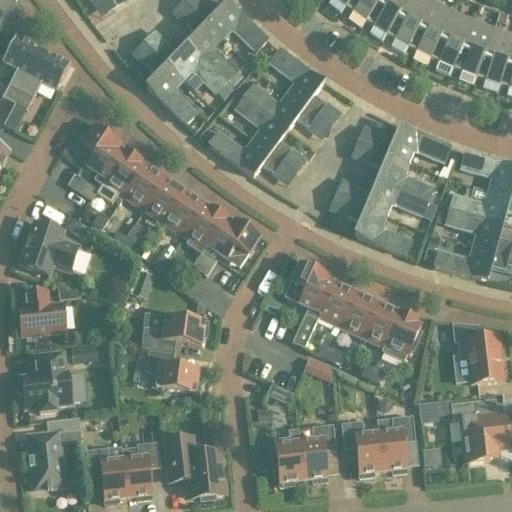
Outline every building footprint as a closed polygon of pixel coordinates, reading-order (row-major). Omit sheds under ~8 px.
[(0,0),(0,31),(15,3),(9,0),(0,0)] [(345,10),(344,10),(351,0),(331,0),(332,1),(327,7),(341,18),(341,17),(340,16),(345,10)] [(351,0),(344,10),(345,10),(352,16),(347,22),(361,32),(362,32),(360,31),(365,25),(364,24),(381,0),(351,0)] [(385,38),(408,0),(381,0),(364,24),(365,25),(373,30),(368,37),(383,46),(381,45),(385,38)] [(407,50),(406,50),(432,5),(422,0),(408,0),(385,38),(394,43),(390,50),(405,58),(403,57),(407,50)] [(429,62),(428,61),(452,15),(432,5),(406,50),(407,50),(415,55),(412,62),(427,70),(427,69),(426,69),(429,62)] [(206,7),(195,18),(221,43),(231,33),(255,56),(266,45),(226,7),(216,17),(206,7)] [(452,72),(451,72),(472,24),(452,15),(428,61),(429,62),(438,66),(435,73),(450,80),(449,79),(452,72)] [(499,17),(497,25),(505,28),(508,20),(499,17)] [(185,29),(195,39),(185,49),(225,87),(227,85),(235,76),(212,53),(221,43),(195,18),(185,29)] [(475,81),(474,81),(493,32),(472,24),(451,72),(452,72),(461,75),(458,83),(474,89),(472,88),(475,81)] [(499,89),(498,89),(511,45),(511,38),(493,32),(474,81),(475,81),(484,84),(482,92),(498,97),(496,96),(499,89)] [(2,101),(14,107),(42,54),(16,41),(16,40),(15,39),(1,66),(2,67),(2,66),(16,74),(1,102),(2,102),(2,101)] [(511,45),(498,89),(499,89),(508,91),(506,99),(511,100),(511,45)] [(225,87),(185,49),(176,58),(166,49),(155,60),(181,85),(191,75),(215,98),(217,95),(225,87)] [(68,68),(42,54),(14,107),(14,108),(25,113),(24,114),(26,115),(41,87),(54,94),(54,95),(55,95),(70,68),(68,68)] [(268,68),(295,87),(287,99),(316,120),(325,108),(313,100),(322,88),(278,55),(268,68)] [(195,117),(172,95),(181,85),(155,60),(145,70),(155,80),(145,90),(185,129),(195,117)] [(231,89),(240,80),(235,76),(227,85),(231,89)] [(231,92),(225,87),(217,95),(223,101),(231,92)] [(295,124),(307,132),(316,120),(287,99),(278,110),(252,90),(243,102),(287,135),(295,124)] [(290,154),(279,146),(287,135),(243,102),(234,114),(260,134),(252,145),(281,166),(290,154)] [(22,119),(24,114),(25,113),(14,108),(11,114),(22,119)] [(95,198),(124,154),(123,156),(116,151),(118,147),(93,130),(81,149),(94,157),(85,171),(96,178),(92,184),(100,189),(95,198)] [(379,139),(373,153),(407,167),(412,155),(443,167),(449,152),(398,131),(392,145),(379,139)] [(261,170),(272,178),(281,166),(252,145),(244,156),(217,136),(208,148),(252,182),(261,170)] [(0,171),(8,157),(9,157),(9,156),(0,151),(0,171)] [(118,198),(122,201),(144,167),(142,169),(138,167),(140,164),(137,162),(139,159),(129,153),(127,156),(124,154),(95,198),(111,208),(118,198)] [(368,167),(381,173),(375,185),(426,207),(432,193),(402,180),(407,167),(373,153),(368,167)] [(492,182),(488,195),(511,201),(511,171),(464,158),(460,173),(492,182)] [(144,167),(122,201),(142,214),(165,181),(164,180),(162,183),(156,180),(158,176),(144,167)] [(85,188),(74,181),(69,188),(80,195),(85,188)] [(165,181),(142,214),(162,227),(185,194),(171,185),(169,188),(163,184),(165,181)] [(370,198),(357,193),(351,207),(385,221),(390,208),(421,220),(426,207),(375,185),(370,198)] [(185,194),(162,227),(183,241),(205,207),(191,198),(189,201),(183,197),(185,194)] [(505,216),(511,217),(511,201),(488,195),(484,209),(452,200),(448,214),(501,229),(505,216)] [(185,248),(200,258),(225,221),(222,219),(224,216),(215,210),(213,213),(209,210),(208,213),(204,210),(205,208),(205,207),(183,241),(187,244),(185,248)] [(410,246),(379,233),(385,221),(351,207),(345,220),(359,226),(353,239),(404,260),(410,246)] [(426,207),(421,220),(430,223),(435,210),(426,207)] [(501,229),(448,214),(448,216),(439,213),(435,225),(444,229),(476,237),(472,251),(507,260),(511,246),(498,242),(501,229)] [(99,234),(106,224),(99,220),(92,229),(99,234)] [(225,221),(200,258),(201,258),(202,256),(210,262),(214,256),(225,263),(234,250),(247,259),(259,241),(234,224),(231,228),(224,223),(225,221)] [(62,237),(49,232),(34,227),(19,270),(48,280),(51,271),(69,277),(77,252),(59,246),(62,237)] [(110,247),(117,252),(124,242),(117,238),(110,247)] [(441,244),(430,241),(427,251),(438,254),(441,244)] [(130,247),(124,242),(117,252),(124,256),(130,247)] [(490,271),(503,275),(507,260),(472,251),(469,264),(437,255),(436,258),(425,255),(422,266),(433,269),(433,270),(486,285),(490,271)] [(152,269),(160,274),(167,263),(166,262),(162,260),(160,258),(152,269)] [(175,269),(167,263),(160,274),(168,280),(175,269)] [(291,348),(303,353),(316,324),(334,285),(333,285),(332,287),(324,284),(326,279),(299,267),(289,287),(304,293),(297,308),(307,312),(291,348)] [(136,287),(148,291),(152,281),(140,277),(136,287)] [(347,295),(349,292),(334,285),(316,324),(317,325),(318,322),(339,332),(356,295),(355,295),(354,298),(347,295)] [(17,313),(20,342),(64,337),(61,308),(47,310),(46,295),(22,298),(24,312),(17,313)] [(356,295),(339,332),(361,342),(378,305),(377,305),(375,308),(369,305),(370,302),(356,295)] [(391,315),(392,312),(378,305),(361,342),(382,352),(380,356),(381,356),(399,315),(397,318),(391,315)] [(416,323),(399,315),(381,356),(402,366),(406,359),(409,354),(412,356),(417,345),(413,343),(420,330),(414,327),(416,323)] [(205,342),(207,327),(145,318),(140,354),(147,355),(173,359),(174,346),(200,350),(201,342),(205,342)] [(497,340),(477,342),(475,330),(477,330),(477,329),(450,327),(450,328),(451,328),(454,346),(464,345),(470,389),(502,385),(497,340)] [(316,360),(325,363),(330,352),(322,348),(316,360)] [(73,369),(85,368),(84,352),(71,353),(73,369)] [(123,354),(118,352),(114,355),(114,360),(119,363),(124,360),(123,354)] [(339,355),(330,352),(325,363),(333,367),(339,355)] [(171,371),(173,359),(147,355),(144,377),(152,378),(150,392),(197,398),(200,382),(196,382),(197,374),(171,371)] [(22,397),(24,415),(38,413),(39,418),(55,417),(54,412),(70,410),(66,377),(64,377),(62,357),(31,361),(33,381),(20,382),(21,385),(18,388),(19,394),(22,397)] [(319,367),(308,362),(304,371),(315,376),(319,367)] [(360,380),(368,383),(374,371),(365,368),(360,380)] [(382,375),(374,371),(368,383),(377,387),(382,375)] [(265,399),(287,409),(292,398),(270,388),(265,399)] [(504,418),(496,419),(494,404),(450,409),(451,418),(451,425),(459,424),(464,468),(497,464),(496,452),(507,451),(504,418)] [(437,420),(451,418),(450,409),(449,405),(435,406),(437,420)] [(169,416),(164,415),(161,419),(162,424),(167,425),(171,421),(169,416)] [(270,427),(269,415),(257,416),(258,428),(270,427)] [(391,435),(377,437),(382,477),(391,476),(391,479),(406,477),(402,448),(414,446),(411,421),(390,423),(391,435)] [(27,440),(33,494),(63,491),(58,451),(61,450),(59,437),(79,435),(77,423),(45,426),(47,438),(27,440)] [(372,478),(382,477),(377,437),(362,438),(361,426),(340,429),(343,454),(354,453),(358,483),(372,481),(372,478)] [(331,430),(310,432),(296,434),(302,486),(311,484),(311,488),(326,486),(323,457),(334,455),(331,430)] [(293,487),(302,486),(296,434),(287,435),(288,442),(273,444),(273,448),(270,449),(271,463),(275,463),(278,492),(293,490),(293,487)] [(191,441),(164,444),(169,486),(188,484),(190,502),(199,501),(200,505),(214,504),(213,500),(223,499),(218,456),(202,458),(201,453),(192,454),(191,441)] [(135,450),(135,452),(121,454),(126,503),(136,502),(136,506),(151,504),(147,474),(159,473),(156,447),(135,450)] [(436,452),(419,453),(421,471),(438,469),(436,452)] [(117,504),(126,503),(121,454),(120,454),(121,463),(108,465),(106,453),(85,455),(88,481),(100,480),(103,509),(118,508),(117,504)]
